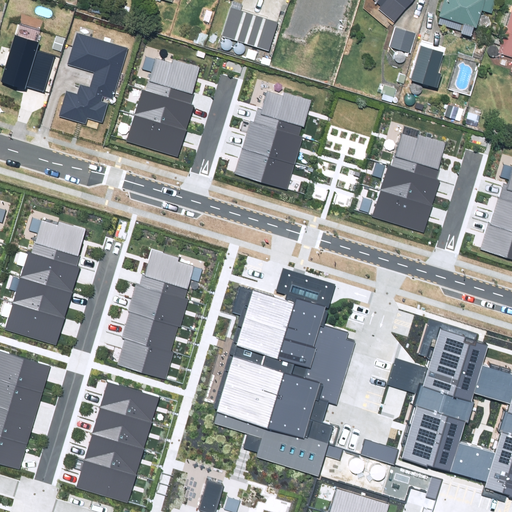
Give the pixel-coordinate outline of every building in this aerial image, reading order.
[(391,19),(407,0),(375,0),(378,2),(375,5),(391,19)] [(438,0),(435,11),(472,22),(477,6),(489,10),(492,0),(438,0)] [(511,3),(496,50),(511,54),(511,60),(509,69),(511,70),(511,3)] [(71,15),(49,7),(41,26),(64,35),(71,15)] [(279,23),(232,9),(223,39),(270,53),(279,23)] [(393,25),(387,43),(409,50),(414,31),(393,25)] [(64,87),(56,111),(82,119),(83,114),(100,119),(107,96),(110,96),(118,71),(126,46),(75,30),(66,58),(94,67),(88,84),(78,81),(75,91),(64,87)] [(20,34),(6,76),(45,89),(56,54),(35,47),(37,40),(20,34)] [(348,37),(344,51),(350,53),(354,39),(348,37)] [(418,39),(406,74),(428,81),(440,47),(418,39)] [(155,50),(130,136),(179,151),(205,65),(155,50)] [(394,86),(379,81),(377,87),(380,87),(379,90),(381,91),(379,97),(390,100),(394,86)] [(246,117),(231,169),(283,184),(287,172),(292,174),(300,143),(295,142),(302,119),(306,120),(313,97),(286,89),(285,93),(267,88),(257,121),(246,117)] [(446,103),(444,114),(459,118),(462,107),(446,103)] [(469,105),(463,121),(475,125),(480,108),(469,105)] [(0,145),(5,128),(0,126),(0,183),(40,195),(46,176),(37,174),(40,163),(0,152),(0,145)] [(392,156),(375,216),(428,231),(446,166),(441,164),(449,138),(420,130),(418,135),(404,131),(396,158),(392,156)] [(511,162),(504,160),(478,246),(511,256),(511,162)] [(28,249),(3,326),(56,343),(83,262),(78,261),(89,227),(60,217),(57,224),(44,220),(34,251),(28,249)] [(127,334),(120,358),(166,372),(173,349),(170,348),(178,323),(181,323),(189,297),(184,295),(195,262),(181,258),(183,255),(153,246),(146,271),(142,270),(139,280),(136,279),(128,306),(131,307),(123,333),(127,334)] [(218,408),(215,420),(244,429),(239,446),(314,469),(331,418),(324,414),(327,404),(336,404),(358,335),(349,333),(351,328),(330,321),(340,288),(279,269),(274,287),(238,276),(227,312),(236,319),(208,405),(218,408)] [(511,374),(482,367),(489,347),(442,330),(402,456),(486,482),(485,489),(511,499),(511,374)] [(0,346),(0,459),(19,465),(51,362),(0,346)] [(106,378),(75,481),(128,497),(160,395),(106,378)] [(386,511),(389,506),(337,489),(329,511),(386,511)]
